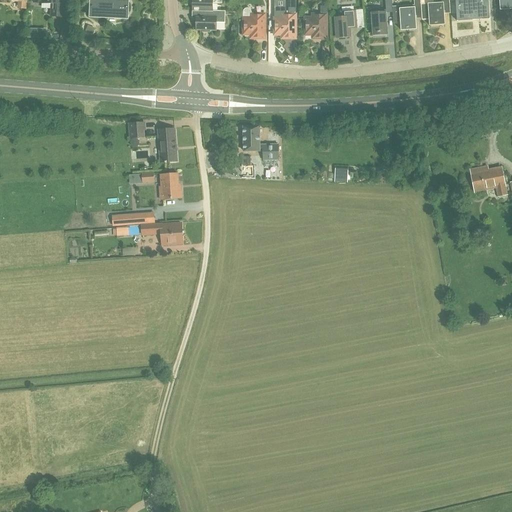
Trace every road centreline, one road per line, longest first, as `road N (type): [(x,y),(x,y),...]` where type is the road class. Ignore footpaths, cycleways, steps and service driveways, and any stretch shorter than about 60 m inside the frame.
road 1 (residential): [(188,56),(324,74),(500,48)]
road 2 (unclassified): [(188,334),(208,225),(195,107)]
road 3 (secondary): [(273,106),(483,88)]
road 4 (residential): [(188,56),(63,51)]
